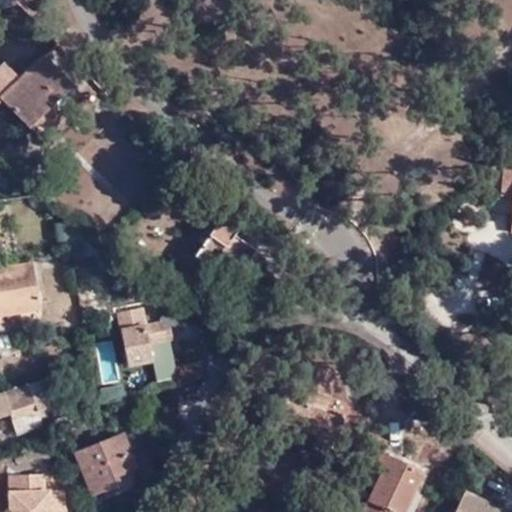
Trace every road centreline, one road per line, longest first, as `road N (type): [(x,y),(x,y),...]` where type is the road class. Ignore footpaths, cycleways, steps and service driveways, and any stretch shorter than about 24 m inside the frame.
road 1 (residential): [(187,511),(295,344),(374,344),(511,460)]
road 2 (unknown): [(338,344),(339,272),(326,238),(183,132),(76,0)]
